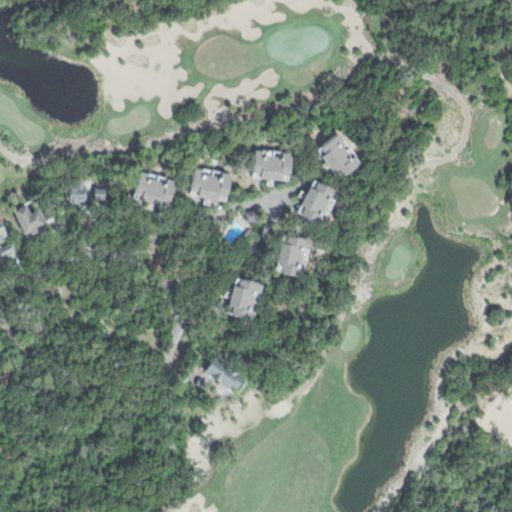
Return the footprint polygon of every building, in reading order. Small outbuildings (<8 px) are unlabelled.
[(318,148),(340,133),(361,164),(339,179),(318,148)] [(255,148),(293,151),(290,180),(252,177),(255,148)] [(194,166),(229,172),(225,199),(190,193),(194,166)] [(141,170),(178,180),(171,207),(134,197),(141,170)] [(65,185),(67,205),(90,202),(87,174),(77,175),(78,184),(65,185)] [(316,178),(339,189),(323,224),(300,213),(316,178)] [(97,188),(107,188),(107,199),(96,199),(97,188)] [(11,208),(28,200),(32,211),(39,208),(47,226),(24,236),(11,208)] [(0,214),(10,234),(0,239),(0,214)] [(282,235),(313,242),(305,277),(274,270),(282,235)] [(0,244),(0,258),(1,260),(17,251),(11,239),(0,244)] [(237,275),(266,284),(255,322),(226,313),(237,275)] [(217,353),(246,374),(233,392),(204,371),(217,353)] [(197,377),(209,384),(204,391),(193,384),(197,377)]
